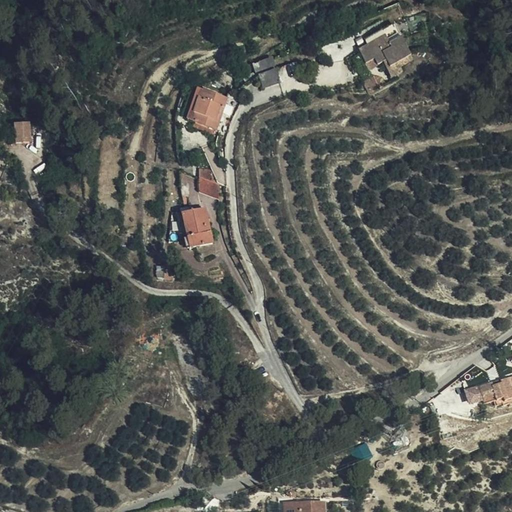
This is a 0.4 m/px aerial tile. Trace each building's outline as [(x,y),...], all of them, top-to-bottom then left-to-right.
[(356,47),(347,52),(351,55),(354,58),(370,44),(384,33),(380,26),(352,41),(356,47)] [(351,55),(347,52),(353,64),(362,60),(366,67),(372,64),(376,71),(399,58),(384,33),(370,44),(354,58),(351,55)] [(271,78),(274,77),(275,63),(270,65),(265,54),(241,64),(246,76),(249,75),(254,87),(272,80),(271,78)] [(275,63),(274,77),(294,69),(289,58),(275,63)] [(362,60),(353,64),(357,71),(366,67),(362,60)] [(189,124),(211,131),(213,121),(208,120),(211,108),(217,109),(219,99),(190,91),(181,122),(189,124)] [(208,120),(213,121),(217,109),(211,108),(208,120)] [(31,123),(14,124),(15,143),(32,142),(31,123)] [(209,136),(211,131),(189,124),(188,130),(209,136)] [(215,197),(216,185),(198,179),(196,193),(215,197)] [(205,245),(203,233),(200,234),(198,220),(201,219),(200,211),(174,215),(180,249),(205,245)] [(493,387),(491,385),(466,393),(468,402),(470,404),(473,404),(494,398),(496,402),(503,400),(504,403),(511,399),(511,391),(508,380),(500,382),(501,384),(493,387)] [(356,462),(372,458),(368,445),(353,449),(356,462)]
